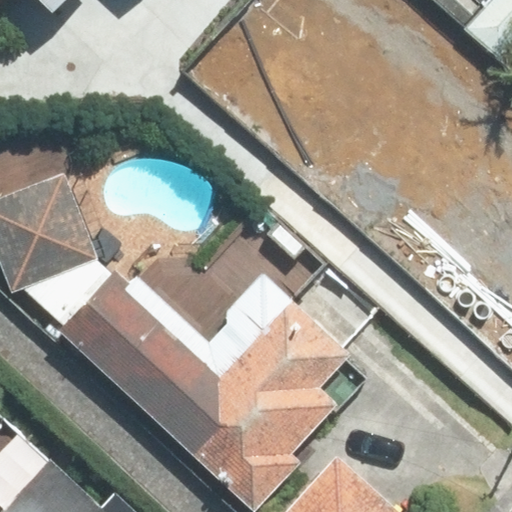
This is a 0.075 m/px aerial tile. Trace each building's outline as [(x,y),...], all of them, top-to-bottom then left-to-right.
[(40,76),(146,0),(10,0),(8,1),(0,1),(0,83),(12,83),(10,34),(40,76)] [(511,57),(511,0),(496,0),(470,26),(507,62),(511,57)] [(511,102),(461,58),(436,87),(388,45),(332,109),(384,153),(351,190),(501,321),(511,307),(511,102)] [(122,246),(26,289),(264,511),(419,511),(420,511),(321,419),(374,364),(283,279),(224,341),(122,246)] [(124,511),(38,425),(0,463),(0,511),(124,511)]
